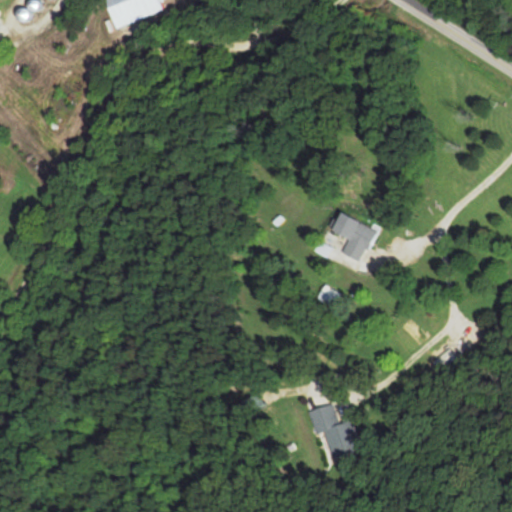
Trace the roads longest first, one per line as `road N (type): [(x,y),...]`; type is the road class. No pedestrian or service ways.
road 1 (residential): [(0,321),(103,140),(200,59),(290,32),(319,0)]
road 2 (tertiary): [(511,65),(409,0)]
